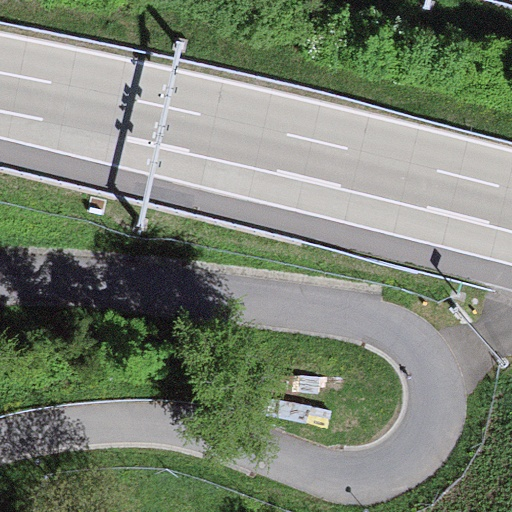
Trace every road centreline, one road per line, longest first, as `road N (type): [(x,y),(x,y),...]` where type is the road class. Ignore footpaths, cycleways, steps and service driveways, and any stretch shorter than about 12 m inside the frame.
road 1 (unclassified): [(0,439),(83,425),(177,425),(337,475),(378,478),(423,442),(437,386),(418,347),(347,314),(134,287),(0,280)]
road 2 (motorway): [(0,76),(511,193)]
